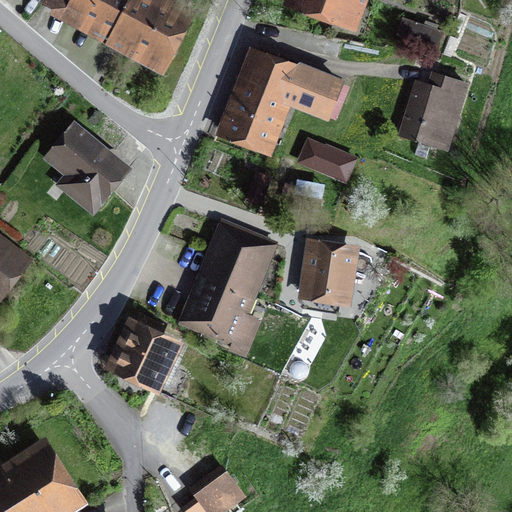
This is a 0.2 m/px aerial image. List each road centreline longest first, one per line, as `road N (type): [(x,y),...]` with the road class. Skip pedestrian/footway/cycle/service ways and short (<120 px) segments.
road 1 (tertiary): [(174,151),(125,266),(64,356)]
road 2 (residential): [(174,151),(0,16)]
road 3 (residential): [(135,511),(127,451),(64,356)]
road 4 (tertiary): [(235,0),(174,151)]
